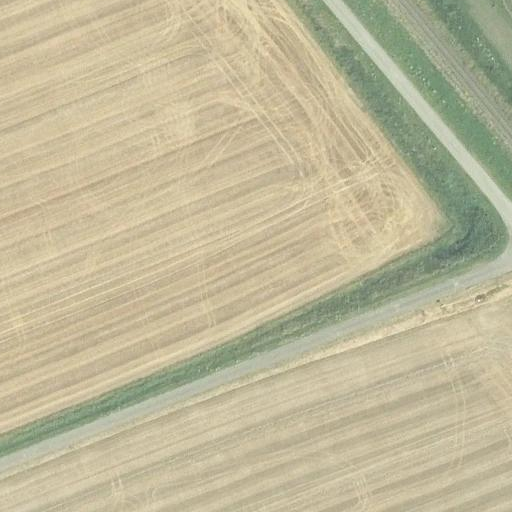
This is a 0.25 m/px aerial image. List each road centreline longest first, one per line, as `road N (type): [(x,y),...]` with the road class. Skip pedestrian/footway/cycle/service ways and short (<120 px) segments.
road 1 (unclassified): [(0,469),(511,264)]
road 2 (unclassified): [(511,221),(327,0)]
